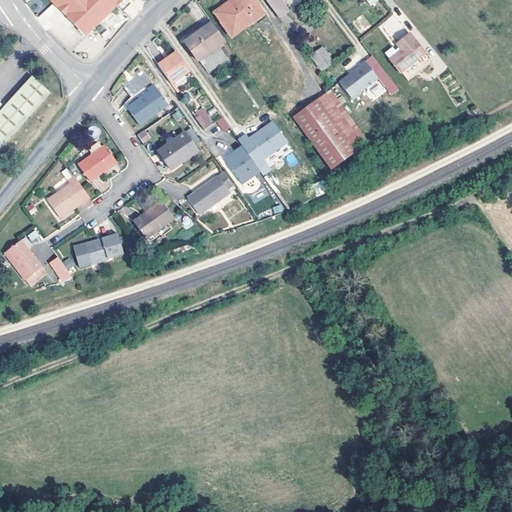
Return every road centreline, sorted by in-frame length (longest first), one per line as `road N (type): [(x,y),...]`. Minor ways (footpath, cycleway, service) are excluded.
road 1 (track): [(0,387),(451,207),(511,171)]
road 2 (residential): [(100,210),(146,174),(90,91)]
road 3 (tertiary): [(0,202),(90,91)]
road 4 (residential): [(11,0),(90,91)]
road 5 (tertiary): [(90,91),(169,0)]
